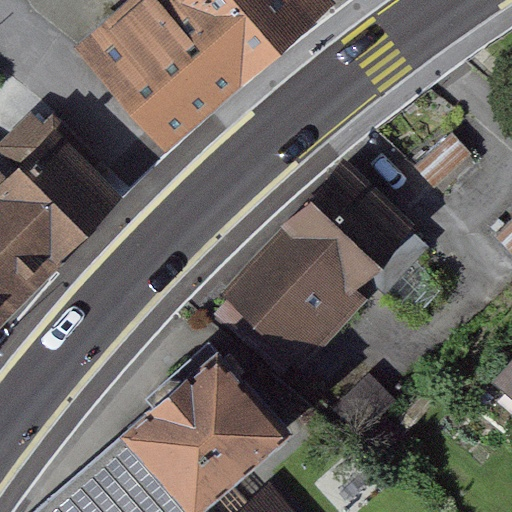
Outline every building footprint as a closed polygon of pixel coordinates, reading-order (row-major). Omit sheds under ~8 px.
[(141,0),(88,46),(166,137),(328,0),(141,0)] [(0,332),(124,204),(48,130),(0,160),(0,332)] [(472,152),(454,134),(419,167),(436,185),(472,152)] [(357,174),(232,297),(296,362),(422,239),(357,174)] [(511,219),(497,234),(511,249),(511,219)] [(220,340),(129,417),(195,494),(287,414),(220,340)] [(394,394),(371,371),(332,409),(355,433),(394,394)] [(407,437),(385,416),(361,441),(383,462),(407,437)] [(216,511),(195,494),(129,417),(24,511),(216,511)] [(296,511),(269,481),(232,511),(296,511)]
